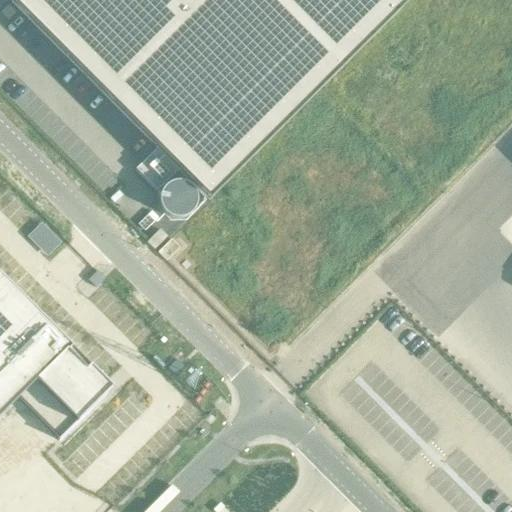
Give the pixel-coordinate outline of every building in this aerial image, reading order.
[(1,0),(207,205),(411,0),(1,0)] [(159,232),(147,244),(155,252),(167,239),(159,232)] [(170,242),(158,255),(164,261),(165,263),(167,261),(178,250),(172,244),(170,242)] [(0,272),(0,419),(37,382),(79,423),(98,404),(92,398),(108,381),(0,272)] [(177,359),(168,368),(175,375),(184,366),(177,359)]
